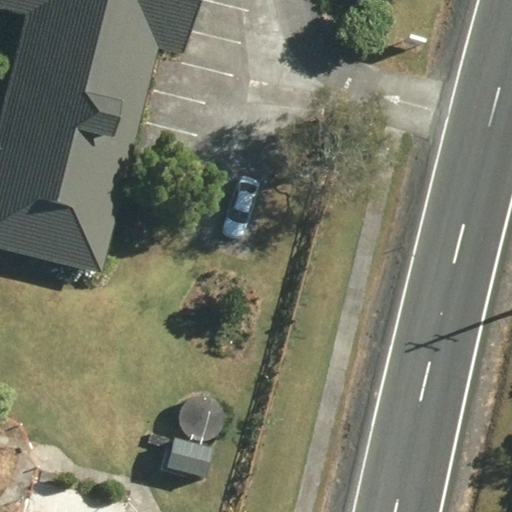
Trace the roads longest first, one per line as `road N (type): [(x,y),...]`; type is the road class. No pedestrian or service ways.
road 1 (unclassified): [(511,51),(398,511)]
road 2 (unknown): [(489,133),(363,123),(306,87),(285,33),(286,0)]
